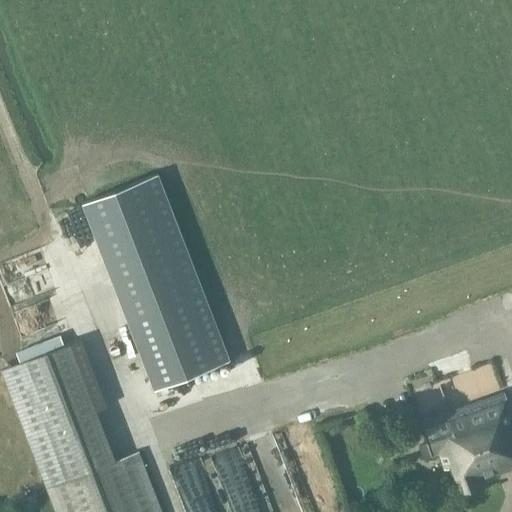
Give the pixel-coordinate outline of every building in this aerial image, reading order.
[(82,203),(115,288),(154,390),(197,373),(229,361),(157,174),(82,203)] [(1,372),(0,372),(2,376),(8,392),(36,463),(45,488),(114,461),(95,411),(103,408),(77,343),(65,347),(60,336),(16,353),(21,365),(1,372)] [(425,443),(418,445),(422,460),(438,455),(442,469),(448,467),(458,493),(484,484),(483,479),(509,470),(508,467),(511,465),(511,411),(505,392),(419,423),(425,443)] [(196,466),(180,471),(189,497),(200,494),(203,502),(216,498),(199,445),(190,448),(196,466)] [(114,461),(45,488),(54,511),(162,511),(139,451),(114,461)]
